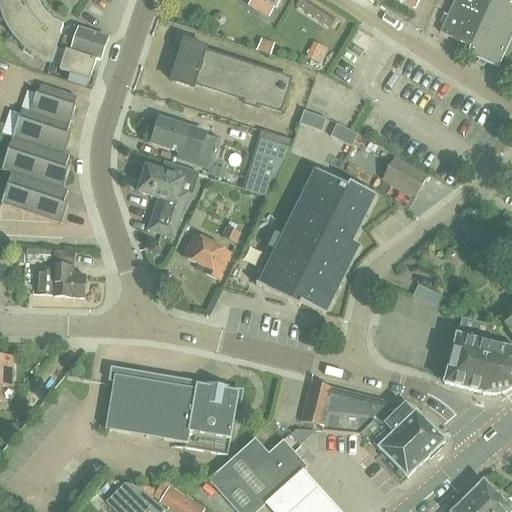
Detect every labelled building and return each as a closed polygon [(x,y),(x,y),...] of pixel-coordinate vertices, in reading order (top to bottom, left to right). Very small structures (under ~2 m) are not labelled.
[(4,24),(44,5),(42,2),(41,0),(6,0),(0,1),(0,11),(1,16),(4,24)] [(258,0),(276,10),(281,0),(258,0)] [(300,0),(295,8),(329,29),(336,20),(305,0),(300,0)] [(394,0),(415,9),(419,0),(394,0)] [(466,55),(467,55),(493,0),(454,0),(439,33),(469,47),(466,55)] [(493,0),(467,55),(498,69),(511,37),(511,0),(510,0),(493,0)] [(13,37),(15,41),(48,12),(47,10),(45,8),(44,5),(4,24),(7,28),(10,33),(13,37)] [(29,53),(32,55),(54,22),(56,19),(53,17),(51,15),(48,12),(15,41),(20,45),(22,48),(26,50),(29,53)] [(335,21),(330,28),(336,32),(341,25),(335,21)] [(51,64),(51,63),(56,48),(65,51),(73,28),(63,26),(60,25),(57,24),(54,22),(32,55),(33,56),(39,59),(45,62),(51,64)] [(65,51),(70,53),(71,52),(101,62),(108,40),(78,30),(73,28),(65,51)] [(270,55),(274,44),(261,40),(257,51),(270,55)] [(256,106),(280,113),(291,80),(205,53),(206,49),(184,42),(172,83),(193,90),(194,86),(244,102),(243,105),(255,109),(256,106)] [(306,59),(321,66),(328,50),(313,43),(306,59)] [(66,82),(91,90),(97,74),(92,73),(96,62),(70,53),(65,51),(56,48),(51,63),(61,66),(59,72),(68,75),(66,82)] [(1,205),(62,226),(68,206),(59,203),(70,171),(65,170),(70,156),(65,154),(71,136),(65,134),(77,98),(40,85),(31,112),(22,110),(2,170),(12,174),(1,205)] [(323,119),(305,113),(304,113),(299,126),(322,133),(326,120),(323,119)] [(180,163),(196,168),(202,148),(205,135),(190,130),(159,120),(151,145),(182,155),(180,163)] [(351,148),(357,136),(350,132),(336,126),(330,138),(351,148)] [(244,191),(265,198),(290,150),(260,140),(244,191)] [(382,182),(415,200),(428,177),(394,159),(382,182)] [(138,193),(162,201),(152,233),(173,240),(181,216),(187,197),(188,194),(183,192),(189,172),(166,164),(163,173),(146,168),(138,193)] [(223,179),(226,171),(211,166),(208,174),(223,179)] [(325,316),(358,249),(351,245),(375,197),(350,184),(348,188),(317,172),(285,237),(276,232),(255,274),(271,282),(267,290),(264,288),(263,290),(300,308),(302,305),(325,316)] [(190,228),(198,232),(206,215),(198,211),(190,228)] [(242,229),(229,223),(222,239),(235,245),(242,229)] [(203,275),(220,284),(223,276),(222,276),(231,256),(193,237),(183,259),(205,269),(203,275)] [(53,298),(84,300),(86,276),(74,276),(74,269),(73,269),(75,252),(26,249),(26,260),(43,261),(43,263),(53,264),(53,265),(55,265),(54,273),(39,272),(38,296),(54,297),(53,298)] [(15,265),(24,265),(25,253),(15,252),(15,265)] [(413,297),(436,308),(437,307),(441,297),(418,286),(414,296),(413,297)] [(445,385),(495,397),(507,394),(511,389),(511,346),(500,330),(500,328),(462,319),(456,338),(446,380),(445,385)] [(0,386),(11,387),(12,360),(0,359),(0,386)] [(171,447),(227,457),(239,394),(197,386),(196,390),(115,376),(105,431),(172,443),(171,447)] [(310,384),(301,423),(323,428),(322,433),(360,437),(367,444),(370,441),(407,480),(429,459),(445,444),(417,414),(414,417),(403,405),(310,384)] [(255,440),(209,482),(235,511),(258,511),(307,468),(294,454),(283,442),(269,455),(255,440)] [(342,511),(301,468),(265,501),(274,511),(342,511)] [(511,511),(483,482),(453,511),(511,511)] [(146,511),(148,511),(149,511),(164,511),(165,511),(151,501),(152,499),(131,487),(125,485),(117,493),(135,511),(146,511)] [(169,488),(159,503),(168,509),(167,511),(187,511),(193,503),(169,488)]
